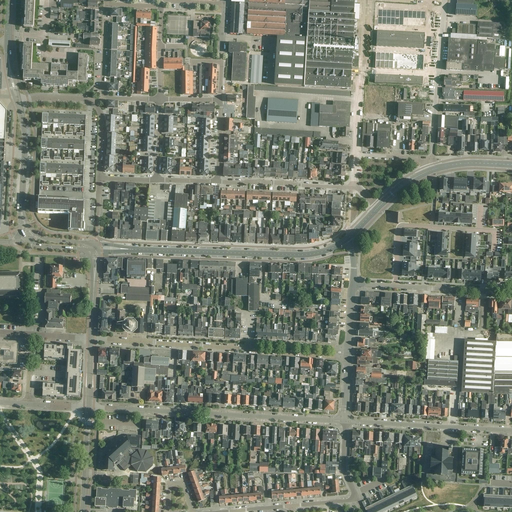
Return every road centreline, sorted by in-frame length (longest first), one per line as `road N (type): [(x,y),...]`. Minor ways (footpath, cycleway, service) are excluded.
road 1 (residential): [(345,421),(88,407)]
road 2 (tertiary): [(93,246),(296,255),(344,240)]
road 3 (residential): [(511,431),(345,421)]
road 4 (residential): [(252,348),(90,338)]
road 5 (residential): [(430,160),(443,0)]
road 6 (residential): [(397,286),(400,224),(494,231)]
road 7 (residential): [(99,178),(95,105),(16,98)]
road 8 (residential): [(291,505),(355,497),(343,466),(345,421)]
road 9 (residential): [(351,187),(217,180)]
